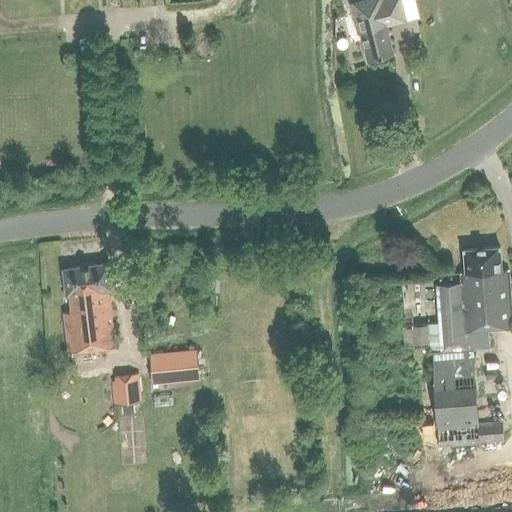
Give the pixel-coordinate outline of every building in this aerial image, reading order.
[(368,59),(392,53),(386,26),(405,21),(399,0),(385,0),(383,1),(382,0),(369,0),(352,4),(359,33),(362,32),(368,59)] [(473,349),(490,348),(488,327),(511,325),(511,323),(508,269),(501,270),(500,248),(464,250),(466,273),(461,273),(462,283),(436,285),(439,323),(429,324),(429,325),(412,326),(413,349),(430,348),(431,353),(432,353),(438,438),(496,434),(492,376),(475,378),(473,349)] [(107,289),(111,288),(108,263),(64,268),(67,294),(69,294),(71,312),(64,313),(69,350),(114,345),(107,289)] [(439,274),(440,284),(452,283),(451,273),(439,274)] [(200,380),(197,351),(150,355),(152,383),(200,380)] [(113,405),(142,402),(139,373),(115,375),(116,382),(111,383),(113,405)]
